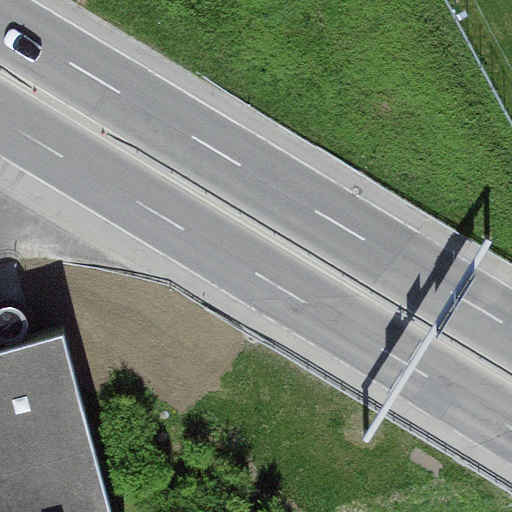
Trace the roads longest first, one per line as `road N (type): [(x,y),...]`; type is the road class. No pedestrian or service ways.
road 1 (motorway): [(0,118),(511,427)]
road 2 (motorway): [(511,327),(0,19)]
